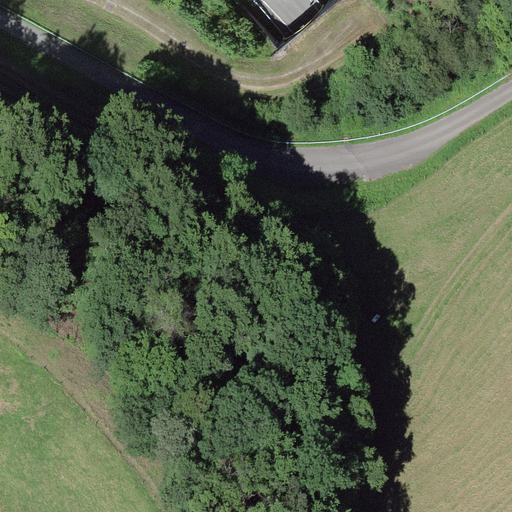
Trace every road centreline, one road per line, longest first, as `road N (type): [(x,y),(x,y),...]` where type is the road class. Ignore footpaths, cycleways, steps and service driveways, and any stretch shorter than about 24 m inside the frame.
road 1 (motorway): [(126,0),(383,326),(511,511)]
road 2 (motorway): [(511,269),(286,0)]
road 3 (track): [(92,0),(210,70),(287,83)]
